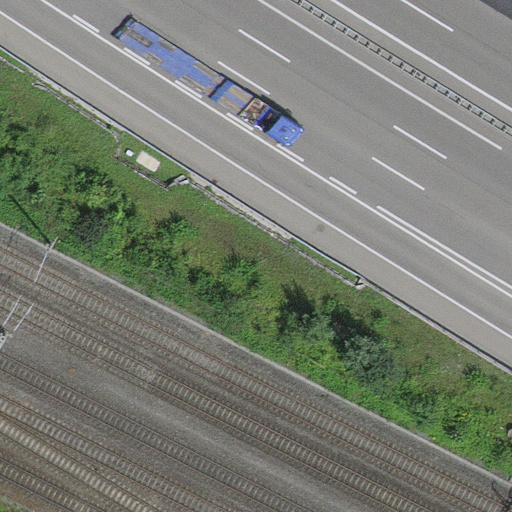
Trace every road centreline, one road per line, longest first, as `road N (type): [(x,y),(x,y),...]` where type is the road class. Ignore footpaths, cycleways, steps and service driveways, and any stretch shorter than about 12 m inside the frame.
road 1 (motorway): [(155,0),(408,158)]
road 2 (motorway): [(408,158),(511,249)]
road 3 (motorway): [(408,158),(511,220)]
